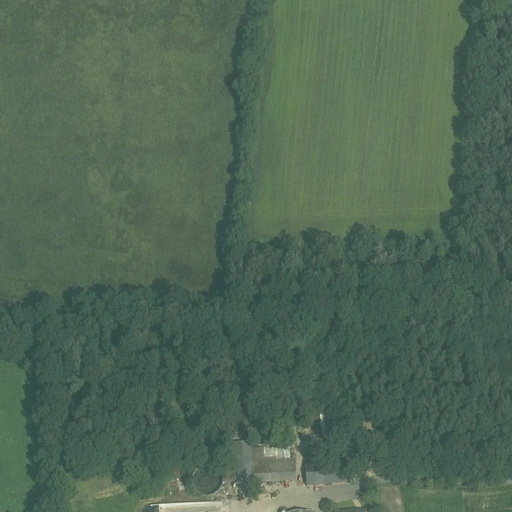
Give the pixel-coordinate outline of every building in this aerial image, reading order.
[(322,415),(323,437),(335,436),(334,415),(322,415)] [(250,459),(229,460),(230,478),(235,477),(235,487),(252,486),(250,459)] [(295,462),(252,464),(253,486),(296,483),(296,477),(295,462)] [(313,465),(305,466),(307,488),(349,484),(348,462),(313,465)] [(215,469),(214,469),(213,468),(211,468),(209,467),(207,467),(204,467),(203,468),(200,469),(198,470),(196,472),(195,473),(194,475),(193,477),(192,479),(192,481),(192,483),(192,486),(193,488),(194,490),(195,491),(196,493),(197,494),(199,495),(201,497),(204,498),(207,498),(210,498),(212,497),(214,496),(217,495),(218,493),(220,492),(221,490),(222,488),(222,486),(223,484),(223,482),(223,481),(222,479),(222,478),(221,476),(220,474),(218,472),(217,470),(215,469)]
